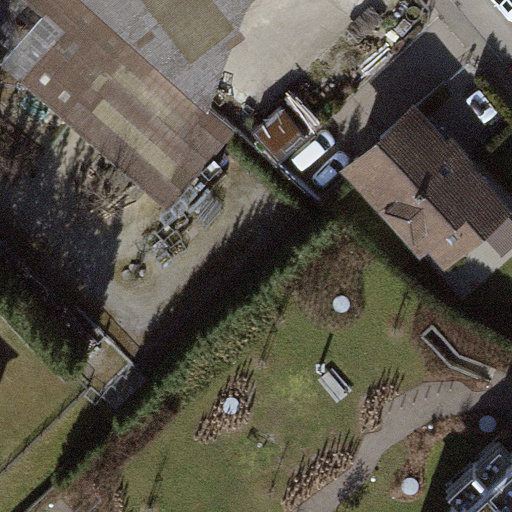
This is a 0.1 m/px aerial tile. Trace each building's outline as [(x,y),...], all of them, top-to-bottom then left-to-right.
[(139,87),(161,62),(90,0),(73,0),(62,14),(52,6),(5,59),(170,204),(237,129),(212,107),(169,155),(140,129),(160,106),(139,87)] [(73,0),(45,0),(52,6),(62,14),(73,0)] [(96,0),(210,101),(246,0),(96,0)] [(212,107),(161,62),(139,87),(160,106),(140,129),(169,155),(212,107)] [(357,164),(452,267),(511,213),(511,204),(421,105),(357,164)] [(511,511),(511,451),(446,511),(511,511)]
